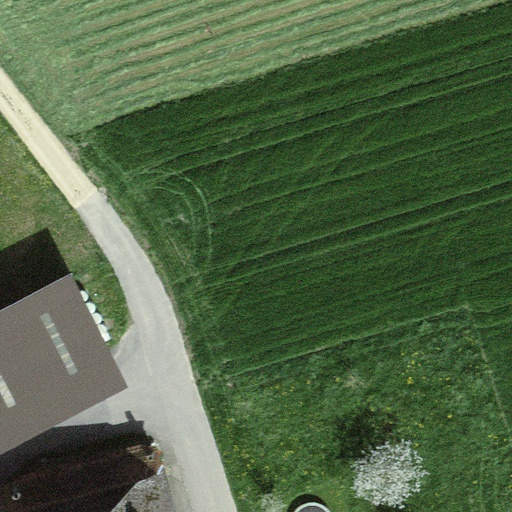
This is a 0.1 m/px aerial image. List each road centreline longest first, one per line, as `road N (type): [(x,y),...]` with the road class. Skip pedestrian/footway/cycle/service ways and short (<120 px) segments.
road 1 (track): [(0,91),(107,231),(216,511)]
road 2 (track): [(0,456),(166,373)]
